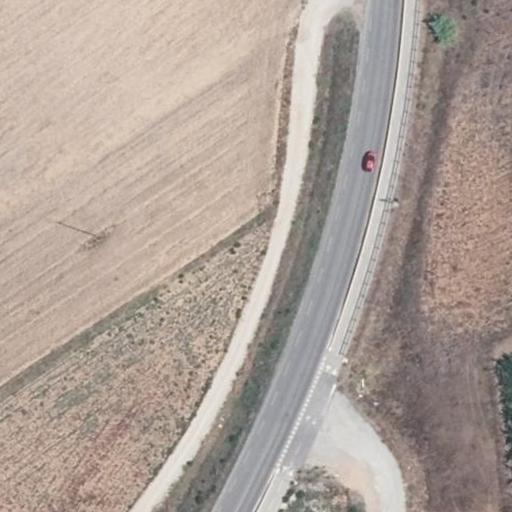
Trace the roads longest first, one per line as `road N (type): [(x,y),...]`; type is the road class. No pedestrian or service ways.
road 1 (track): [(315,0),(298,17),(239,309),(128,511)]
road 2 (tertiary): [(230,511),(279,416),(371,131),(384,0)]
road 3 (track): [(279,416),(339,436),(364,456),(381,511)]
